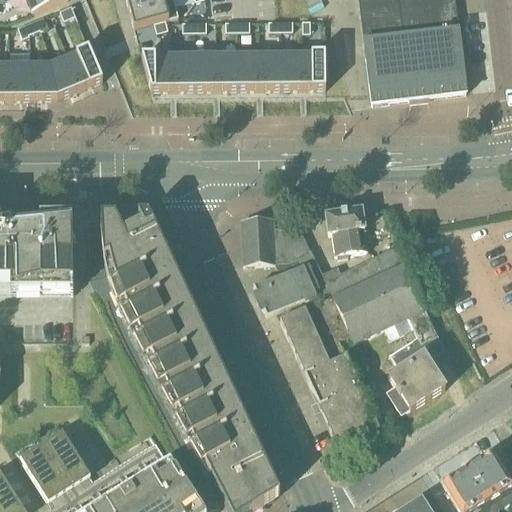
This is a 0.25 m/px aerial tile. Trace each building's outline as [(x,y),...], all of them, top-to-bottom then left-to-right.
[(65,0),(16,0),(14,1),(15,2),(18,0),(24,0),(32,18),(67,4),(65,0)] [(124,0),(127,12),(162,3),(161,0),(124,0)] [(356,0),(364,65),(370,110),(464,99),(452,0),(356,0)] [(162,3),(127,12),(133,34),(168,25),(162,3)] [(70,12),(59,16),(63,26),(74,22),(70,12)] [(43,23),(35,26),(39,35),(40,37),(47,34),(43,23)] [(28,40),(39,35),(35,26),(24,30),(28,40)] [(165,26),(154,29),(156,39),(167,36),(165,26)] [(248,27),(236,28),(237,37),(249,37),(248,27)] [(268,37),(280,37),(280,27),(268,27),(268,37)] [(280,27),(280,37),(292,37),(291,27),(280,27)] [(181,38),(193,38),(193,28),(181,28),(181,38)] [(205,28),(193,28),(193,38),(205,38),(205,28)] [(225,38),(237,37),(236,28),(224,28),(225,38)] [(28,40),(24,30),(17,33),(21,44),(28,41),(28,40)] [(84,52),(64,61),(77,94),(97,86),(84,52)] [(296,94),(296,58),(275,59),(275,94),(296,94)] [(296,58),(296,94),(319,94),(318,58),(296,58)] [(168,60),(168,95),(189,95),(189,59),(168,60)] [(211,95),(210,59),(189,59),(189,95),(211,95)] [(210,59),(211,95),(232,95),(232,59),(210,59)] [(253,95),(253,59),(232,59),(232,95),(253,95)] [(253,95),(275,94),(275,59),(253,59),(253,95)] [(146,96),(168,95),(168,60),(137,60),(146,96)] [(77,94),(64,61),(46,68),(53,104),(77,94)] [(6,104),(27,104),(27,68),(5,68),(6,104)] [(27,68),(27,104),(53,104),(46,68),(27,68)] [(365,257),(366,254),(364,247),(362,235),(363,235),(360,215),(323,220),(326,240),(330,240),(333,262),(335,261),(336,265),(346,263),(346,260),(365,257)] [(185,448),(199,474),(206,485),(210,482),(224,511),(260,511),(278,501),(151,229),(150,229),(147,223),(137,223),(140,229),(121,238),(114,223),(100,223),(100,231),(100,240),(101,248),(101,256),(102,265),(104,275),(106,285),(108,292),(111,299),(113,306),(116,313),(120,323),(124,332),(142,368),(156,395),(170,421),(185,448)] [(0,301),(72,301),(71,224),(38,225),(38,227),(0,230),(0,301)] [(309,259),(300,239),(273,240),(272,225),(240,227),(242,271),(249,271),(250,274),(255,274),(254,270),(274,269),(279,282),(314,268),(310,259),(309,259)] [(382,334),(423,316),(394,252),(336,281),(324,288),(314,268),(279,282),(252,293),(264,322),(282,315),(286,323),(278,326),(336,455),(378,436),(341,354),(352,348),(382,334)] [(442,355),(423,316),(382,334),(387,345),(411,334),(415,343),(388,361),(397,376),(387,382),(393,393),(385,398),(400,422),(443,394),(434,380),(436,379),(429,363),(442,355)] [(36,446),(40,453),(66,494),(88,480),(63,443),(62,443),(56,434),(36,446)] [(16,459),(22,469),(21,470),(45,507),(66,494),(40,453),(36,446),(16,459)] [(482,464),(467,474),(489,511),(502,511),(511,506),(511,491),(491,458),(482,463),(482,464)] [(194,511),(169,471),(104,511),(194,511)] [(456,511),(489,511),(467,474),(451,484),(451,482),(441,488),(456,511)] [(0,511),(19,511),(1,483),(0,483),(0,511)] [(427,511),(421,501),(403,511),(427,511)]
